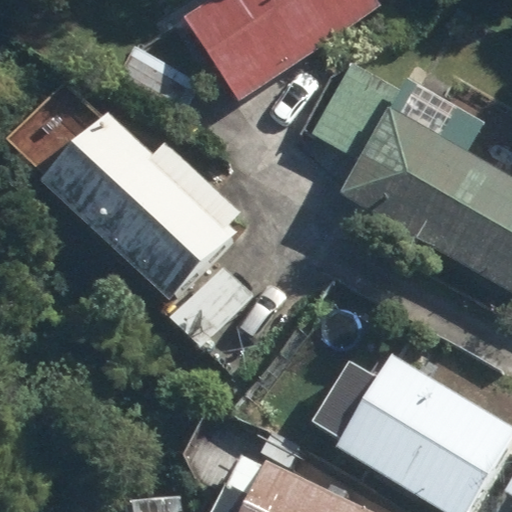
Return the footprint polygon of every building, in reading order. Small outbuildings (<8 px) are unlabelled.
[(234,0),(205,19),(258,102),(404,5),(401,0),(234,0)] [(122,61),(106,95),(173,127),(189,93),(122,61)] [(383,165),(365,195),(511,281),(511,167),(414,110),(421,98),(369,67),(329,133),(383,165)] [(109,138),(72,183),(191,303),(232,263),(254,234),(247,227),(258,216),(186,147),(175,158),(132,116),(109,138)] [(511,413),(412,352),(352,449),(454,511),(488,511),(511,474),(511,413)] [(391,511),(295,464),(270,511),(391,511)] [(511,511),(511,477),(501,497),(511,503),(511,511)]
